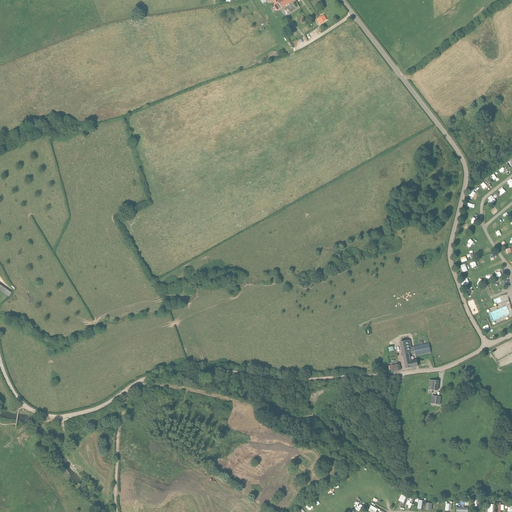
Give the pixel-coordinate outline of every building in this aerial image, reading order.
[(282,8),(283,8),(294,0),(279,0),(278,1),(278,2),(278,3),(282,8)] [(502,169),(505,174),(511,170),(507,165),(502,169)] [(468,223),(463,228),(468,232),(472,226),(468,223)] [(477,232),(474,236),(479,241),(483,237),(477,232)] [(11,292),(0,284),(0,289),(9,296),(11,292)] [(410,340),(405,341),(400,342),(402,351),(412,349),(410,340)] [(414,347),(414,350),(415,352),(416,356),(416,355),(417,355),(419,355),(424,354),(425,354),(427,353),(428,353),(430,353),(431,353),(429,344),(414,347)] [(404,360),(410,359),(411,359),(410,353),(412,353),(415,352),(414,350),(412,350),(412,349),(402,351),(404,360)] [(410,359),(404,360),(406,369),(412,368),(410,359)] [(410,359),(412,368),(418,366),(416,360),(411,362),(411,359),(410,359)] [(429,381),(428,390),(428,393),(432,394),(432,390),(437,391),(438,381),(429,381)] [(440,397),(432,396),(430,404),(439,405),(440,397)]
